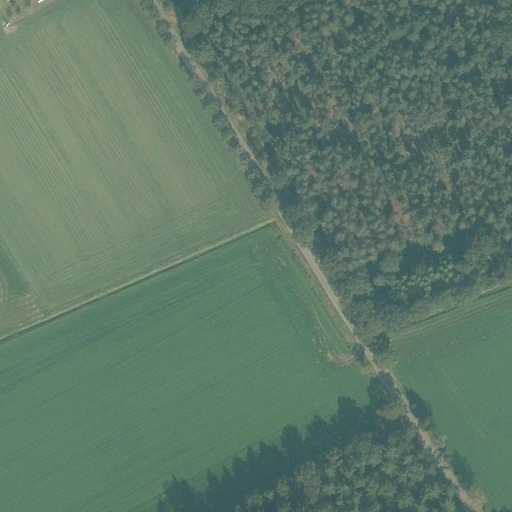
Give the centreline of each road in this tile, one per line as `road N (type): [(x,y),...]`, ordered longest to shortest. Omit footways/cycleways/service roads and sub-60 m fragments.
road 1 (unclassified): [(475,511),(154,0)]
road 2 (track): [(511,235),(339,291)]
